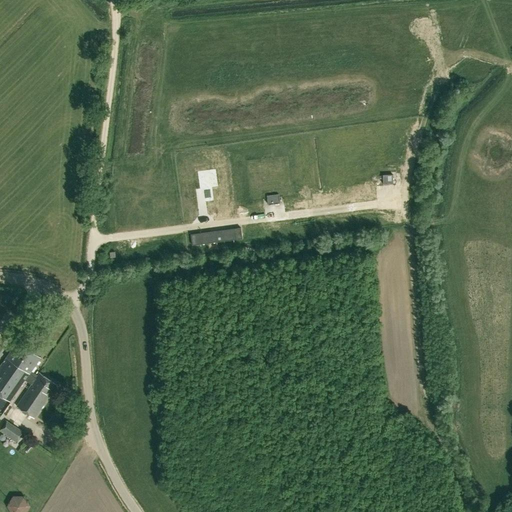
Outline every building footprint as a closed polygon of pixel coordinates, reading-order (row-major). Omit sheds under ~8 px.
[(267,199),(268,204),(279,203),(278,197),(293,195),(288,157),(248,162),(253,201),(267,199)] [(383,179),(383,184),(393,184),(393,175),(383,175),(383,176),(378,176),(378,179),(383,179)] [(191,234),(193,245),(242,238),(241,228),(191,234)] [(25,380),(31,371),(41,357),(18,341),(0,366),(0,394),(10,402),(25,380)] [(38,375),(31,371),(25,380),(32,384),(17,406),(34,418),(57,384),(40,372),(38,375)] [(53,421),(60,422),(61,415),(54,414),(53,421)] [(7,420),(0,430),(0,431),(17,443),(24,432),(7,420)]
